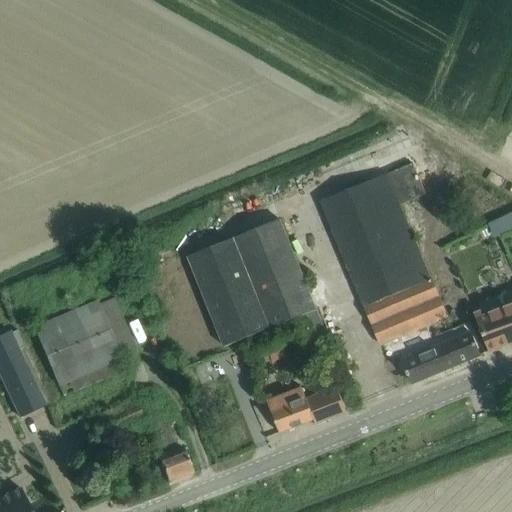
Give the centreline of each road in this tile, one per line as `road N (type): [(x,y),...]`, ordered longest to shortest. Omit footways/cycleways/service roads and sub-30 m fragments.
road 1 (tertiary): [(164,511),(511,366)]
road 2 (track): [(511,177),(386,103)]
